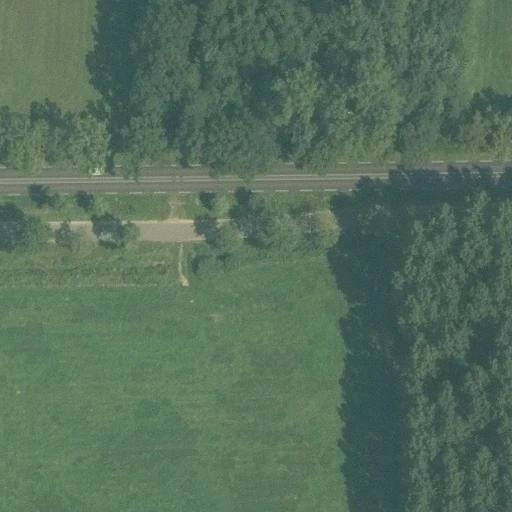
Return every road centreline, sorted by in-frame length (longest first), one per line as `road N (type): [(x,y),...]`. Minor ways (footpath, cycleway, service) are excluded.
road 1 (unclassified): [(511,216),(0,234)]
road 2 (primary): [(0,183),(511,177)]
